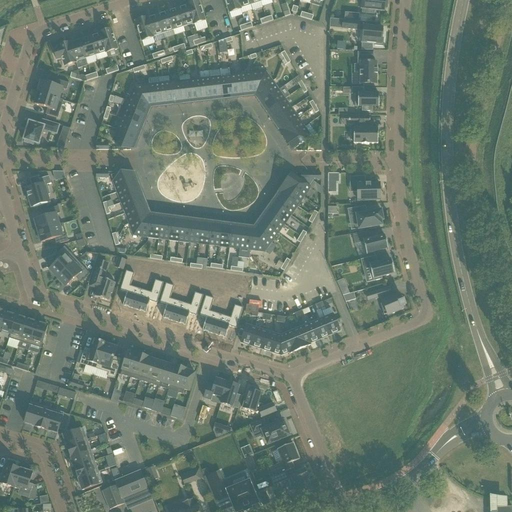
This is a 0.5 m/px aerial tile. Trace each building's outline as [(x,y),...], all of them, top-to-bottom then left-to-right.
[(240,8),(237,0),(224,0),(229,13),(240,10),(240,8)] [(248,0),(237,0),(240,8),(250,5),(248,0)] [(362,0),(361,10),(363,10),(362,13),(373,14),(374,14),(373,14),(374,11),(384,12),(384,8),(387,9),(387,5),(387,0),(385,0),(384,0),(362,0)] [(187,6),(193,24),(193,25),(205,21),(198,1),(187,5),(187,6)] [(187,6),(177,10),(183,27),(193,24),(187,6)] [(177,10),(167,13),(173,30),(183,27),(177,10)] [(167,13),(157,16),(163,33),(173,30),(167,13)] [(157,16),(147,19),(153,37),(163,33),(157,16)] [(153,37),(147,19),(146,18),(135,22),(142,42),(153,38),(153,37)] [(342,21),(341,30),(359,31),(358,42),(361,43),(360,51),(372,51),(372,44),(374,44),(374,46),(382,47),(383,39),(381,39),(382,30),(382,29),(366,27),(366,23),(342,21)] [(100,35),(105,52),(106,53),(117,50),(111,30),(99,33),(100,35)] [(100,35),(90,38),(95,55),(105,52),(100,35)] [(90,38),(80,41),(85,58),(95,55),(90,38)] [(227,53),(226,44),(225,40),(219,42),(218,42),(219,54),(227,53)] [(80,41),(70,45),(75,62),(85,58),(80,41)] [(75,62),(70,45),(69,43),(57,47),(58,49),(53,51),(56,60),(62,59),(64,67),(76,63),(75,62)] [(375,63),(374,63),(374,53),(357,53),(357,66),(355,66),(355,76),(360,76),(360,84),(360,85),(360,84),(375,85),(376,85),(376,63),(376,62),(375,62),(375,63)] [(256,94),(272,82),(265,73),(250,74),(252,94),(256,94)] [(242,95),(252,94),(250,74),(240,76),(242,95)] [(232,96),(242,95),(240,76),(230,77),(232,96)] [(222,98),(232,96),(230,77),(220,78),(222,98)] [(212,99),(222,98),(220,78),(210,79),(212,99)] [(202,100),(212,99),(210,79),(200,80),(202,100)] [(56,80),(54,86),(41,82),(38,94),(58,100),(62,89),(66,91),(68,84),(56,80)] [(200,80),(190,81),(192,101),(202,100),(200,80)] [(190,81),(180,82),(182,102),(192,101),(190,81)] [(182,102),(180,82),(170,84),(172,103),(182,102)] [(262,102),(278,91),(272,82),(256,94),(262,102)] [(162,105),(172,103),(170,84),(159,85),(162,105)] [(152,106),(162,105),(159,85),(150,86),(152,106)] [(149,106),(152,106),(150,86),(134,88),(130,99),(149,106)] [(378,108),(378,94),(363,94),(363,88),(351,88),(351,95),(354,95),(354,107),(357,107),(357,108),(358,108),(358,107),(361,107),(361,112),(372,112),(372,107),(378,107),(378,108)] [(268,111),(284,100),(278,91),(262,102),(268,111)] [(58,119),(63,101),(58,100),(38,94),(34,105),(47,109),(45,115),(58,119)] [(144,116),(149,106),(130,99),(126,109),(144,116)] [(275,121),(291,109),(284,100),(268,111),(275,121)] [(120,107),(115,117),(122,120),(140,127),(144,116),(126,109),(120,107)] [(281,130),(297,119),(291,109),(275,121),(281,130)] [(369,144),(377,144),(378,129),(367,129),(367,125),(370,125),(370,117),(350,117),(350,125),(355,125),(355,129),(353,129),(353,131),(351,131),(351,141),(353,141),(353,144),(361,144),(361,145),(369,145),(369,144)] [(297,119),(281,130),(288,139),(304,128),(297,119)] [(59,125),(42,120),(40,126),(29,123),(24,140),(23,143),(33,146),(34,143),(39,145),(42,133),(47,135),(48,132),(56,134),(59,125)] [(136,138),(140,127),(122,120),(117,131),(136,138)] [(63,128),(61,135),(68,137),(70,130),(63,128)] [(311,138),(304,128),(288,139),(294,149),(311,138)] [(113,141),(132,149),(136,138),(117,131),(113,141)] [(56,172),(53,172),(55,181),(65,179),(63,172),(56,172)] [(117,193),(136,185),(131,174),(113,182),(117,193)] [(294,176),(287,186),(303,197),(310,188),(309,187),(313,181),(314,180),(314,174),(306,174),(300,174),(300,181),(294,176)] [(30,179),(32,188),(26,190),(31,209),(49,203),(47,196),(50,195),(47,186),(51,184),(49,177),(40,180),(39,177),(30,179)] [(364,177),(349,177),(350,193),(356,193),(356,201),(380,201),(380,184),(365,185),(364,177)] [(136,185),(117,193),(121,203),(140,196),(136,185)] [(297,207),(303,197),(287,186),(281,195),(297,207)] [(274,204),(290,216),(297,207),(281,195),(274,204)] [(121,203),(125,214),(144,207),(140,196),(121,203)] [(284,225),(290,216),(274,204),(267,214),(284,225)] [(60,214),(58,207),(46,210),(47,217),(35,220),(38,232),(59,226),(55,215),(60,214)] [(129,224),(148,217),(144,207),(125,214),(129,224)] [(366,214),(365,207),(347,210),(348,216),(356,215),(358,228),(381,225),(381,221),(382,221),(381,211),(366,214)] [(277,234),(284,225),(267,214),(261,223),(277,234)] [(151,218),(148,217),(129,224),(133,236),(149,238),(151,218)] [(158,239),(161,219),(151,218),(149,238),(158,239)] [(158,239),(169,240),(171,220),(161,219),(158,239)] [(169,240),(179,241),(181,222),(171,220),(169,240)] [(188,243),(191,223),(181,222),(179,241),(188,243)] [(199,244),(201,224),(191,223),(188,243),(199,244)] [(271,243),(277,234),(261,223),(255,231),(271,243)] [(68,242),(63,224),(59,226),(38,232),(41,243),(54,239),(56,246),(68,242)] [(199,244),(209,245),(212,225),(201,224),(199,244)] [(209,245),(219,247),(222,227),(212,225),(209,245)] [(222,227),(219,247),(229,248),(232,228),(222,227)] [(239,249),(242,229),(232,228),(229,248),(239,249)] [(239,249),(238,257),(248,258),(249,250),(252,231),(242,229),(239,249)] [(255,231),(252,231),(249,250),(264,252),(271,243),(255,231)] [(383,235),(384,236),(370,240),(369,233),(353,235),(355,244),(364,242),(367,255),(368,255),(368,254),(387,249),(387,250),(388,250),(388,249),(384,236),(384,235),(383,235)] [(59,261),(49,270),(57,279),(77,261),(64,247),(55,256),(59,261)] [(381,280),(381,278),(394,274),(390,260),(377,263),(375,257),(360,260),(362,269),(363,269),(369,267),(373,282),(381,280)] [(117,258),(114,268),(123,271),(126,261),(117,258)] [(129,260),(127,268),(135,271),(137,263),(129,260)] [(77,261),(57,279),(65,287),(75,278),(80,283),(89,274),(84,269),(77,261)] [(106,271),(96,268),(90,287),(97,290),(95,297),(108,301),(111,294),(112,294),(115,283),(103,280),(106,271)] [(126,271),(119,292),(126,294),(123,306),(134,310),(140,290),(130,287),(133,279),(134,274),(126,271)] [(140,290),(134,310),(146,313),(149,302),(157,304),(163,283),(155,281),(153,285),(151,293),(140,290)] [(166,284),(159,305),(166,307),(163,319),(174,322),(180,302),(170,299),(174,287),(166,284)] [(346,287),(340,289),(341,294),(343,296),(349,294),(346,287)] [(391,295),(389,288),(373,293),(375,300),(380,298),(382,302),(381,302),(382,304),(380,305),(383,316),(387,315),(387,316),(403,310),(402,307),(405,305),(403,301),(402,301),(399,295),(392,298),(391,295)] [(180,302),(174,322),(185,326),(189,314),(196,317),(203,296),(195,293),(191,306),(180,302)] [(353,293),(343,296),(345,303),(356,300),(353,293)] [(205,296),(199,317),(206,320),(202,331),(214,335),(220,315),(210,312),(214,299),(205,296)] [(220,315),(214,335),(225,338),(229,327),(236,329),(243,308),(234,306),(230,318),(220,315)] [(16,316),(6,313),(0,331),(10,334),(11,335),(16,316)] [(333,315),(322,319),(329,336),(340,331),(333,315)] [(27,320),(16,316),(11,335),(10,334),(9,339),(20,342),(27,320)] [(322,319),(312,324),(319,340),(329,336),(322,319)] [(37,323),(27,320),(20,342),(30,345),(37,323)] [(48,326),(37,323),(30,345),(41,349),(48,326)] [(312,324),(302,328),(309,344),(319,340),(312,324)] [(257,330),(246,326),(241,343),(252,347),(257,330)] [(302,328),(292,332),(299,350),(310,345),(309,344),(302,328)] [(268,333),(257,330),(252,347),(262,350),(268,333)] [(292,332),(282,336),(289,353),(290,354),(299,350),(292,332)] [(276,336),(268,333),(262,350),(271,353),(276,336)] [(280,337),(276,336),(271,353),(281,356),(289,353),(282,336),(280,337)] [(83,352),(79,364),(98,370),(105,345),(106,344),(103,344),(104,342),(97,340),(96,341),(94,341),(90,354),(83,352)] [(107,345),(105,345),(98,370),(108,373),(107,377),(114,379),(119,363),(113,361),(117,348),(114,348),(114,346),(107,344),(107,345)] [(137,355),(127,352),(120,375),(130,378),(137,355)] [(130,378),(140,381),(147,358),(137,355),(130,378)] [(149,384),(156,361),(147,359),(147,358),(140,381),(149,384)] [(149,384),(159,387),(166,364),(156,361),(149,384)] [(175,367),(166,364),(159,387),(161,383),(169,386),(168,390),(176,367),(175,367)] [(168,390),(178,393),(185,370),(176,367),(168,390)] [(189,392),(195,374),(185,371),(186,370),(185,370),(179,389),(178,393),(183,395),(184,390),(189,392)] [(69,386),(72,387),(78,389),(81,390),(84,382),(77,379),(79,375),(74,373),(72,378),(69,386)] [(208,386),(204,398),(210,400),(212,395),(223,398),(227,384),(216,380),(214,388),(208,386)] [(223,398),(221,404),(238,409),(241,397),(236,395),(239,387),(227,384),(223,398)] [(66,391),(64,398),(74,401),(76,394),(66,391)] [(247,391),(241,410),(254,414),(255,410),(257,411),(260,419),(275,414),(272,405),(262,409),(261,406),(257,405),(260,395),(259,395),(260,393),(252,391),(251,392),(247,391)] [(113,394),(110,401),(117,403),(118,401),(120,396),(113,394)] [(24,424),(35,427),(42,407),(30,403),(24,424)] [(182,421),(185,410),(174,406),(170,417),(182,421)] [(53,410),(42,407),(35,427),(47,431),(53,410)] [(53,410),(47,431),(57,434),(64,413),(53,410)] [(263,420),(250,426),(255,439),(263,436),(267,445),(289,436),(289,435),(291,434),(287,426),(286,427),(283,422),(277,425),(277,424),(268,428),(267,429),(263,420)] [(221,436),(221,437),(233,432),(232,429),(224,427),(221,436)] [(87,440),(83,429),(63,436),(67,447),(87,440)] [(91,451),(87,440),(67,447),(66,447),(70,458),(71,458),(91,451)] [(278,465),(269,468),(273,477),(291,469),(289,464),(299,460),(292,444),(277,450),(277,451),(281,460),(276,461),(278,465)] [(74,468),(94,461),(91,451),(71,458),(74,468)] [(202,467),(214,462),(210,451),(197,456),(202,467)] [(112,455),(105,458),(109,469),(110,468),(116,466),(115,461),(112,455)] [(245,459),(244,460),(250,473),(256,470),(251,457),(245,459)] [(78,480),(98,473),(94,461),(74,468),(78,480)] [(0,474),(0,485),(0,484),(13,488),(19,471),(19,469),(6,465),(5,467),(4,467),(1,475),(0,474)] [(145,470),(149,482),(158,479),(153,467),(145,470)] [(295,471),(294,468),(291,469),(273,477),(272,477),(273,478),(271,479),(274,486),(294,478),(298,487),(291,490),(294,497),(311,490),(307,479),(308,479),(304,469),(295,473),(295,471)] [(19,471),(13,488),(14,488),(20,490),(20,488),(31,491),(33,485),(29,484),(32,475),(32,474),(20,470),(20,469),(19,469),(19,471)] [(102,492),(110,511),(124,504),(122,500),(148,489),(140,471),(121,479),(114,481),(114,482),(116,486),(102,492)] [(219,472),(204,478),(218,511),(219,511),(215,502),(228,496),(233,507),(235,511),(237,511),(243,510),(244,511),(251,509),(250,507),(258,504),(249,482),(248,482),(227,491),(223,481),(219,472)] [(98,473),(78,480),(82,491),(102,484),(98,473)] [(186,474),(181,476),(184,485),(190,483),(186,474)] [(270,504),(265,492),(258,494),(264,507),(264,506),(270,504)] [(47,496),(39,498),(41,505),(49,503),(47,496)] [(178,511),(200,511),(198,505),(194,506),(192,500),(182,503),(185,510),(178,511)]
